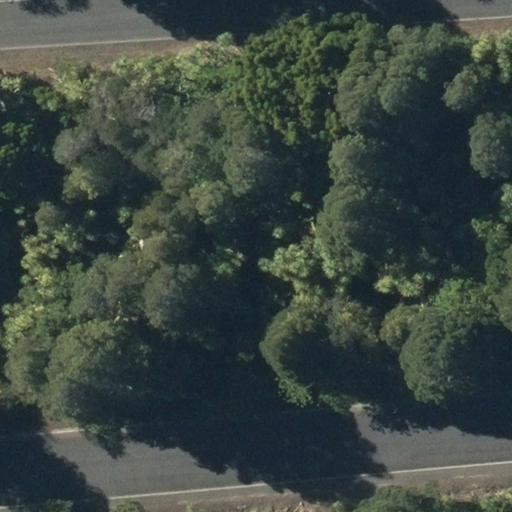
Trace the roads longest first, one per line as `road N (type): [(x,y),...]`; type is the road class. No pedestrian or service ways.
road 1 (tertiary): [(511,422),(0,466)]
road 2 (tertiary): [(0,25),(404,0)]
